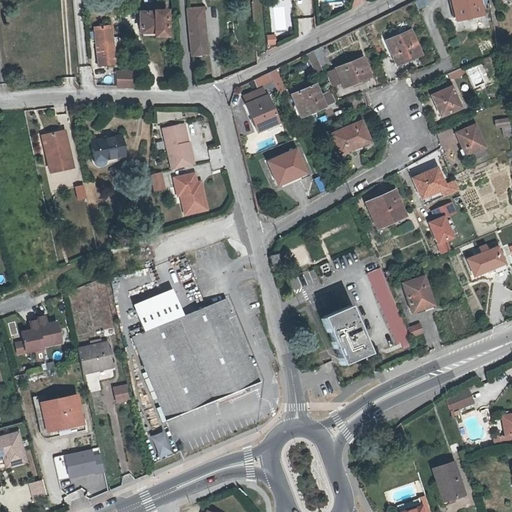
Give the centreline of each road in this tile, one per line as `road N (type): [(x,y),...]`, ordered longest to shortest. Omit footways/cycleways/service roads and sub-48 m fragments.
road 1 (residential): [(391,93),(414,148),(251,240)]
road 2 (unknown): [(258,263),(235,276),(234,293),(273,388),(184,431)]
road 3 (residential): [(211,100),(74,93),(0,102)]
road 4 (residential): [(211,100),(392,0)]
road 5 (residential): [(298,425),(292,373),(251,240)]
road 6 (primary): [(511,341),(377,400)]
road 7 (residential): [(251,240),(211,100)]
